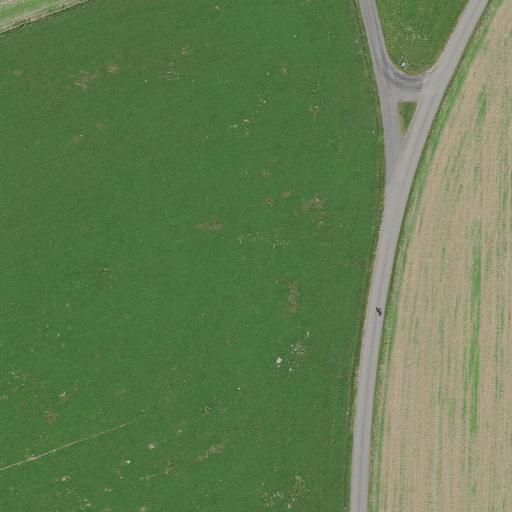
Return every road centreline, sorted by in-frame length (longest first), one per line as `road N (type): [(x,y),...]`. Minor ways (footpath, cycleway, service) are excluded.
road 1 (unclassified): [(354,511),(398,169)]
road 2 (residential): [(487,0),(398,169)]
road 3 (track): [(398,169),(363,0)]
